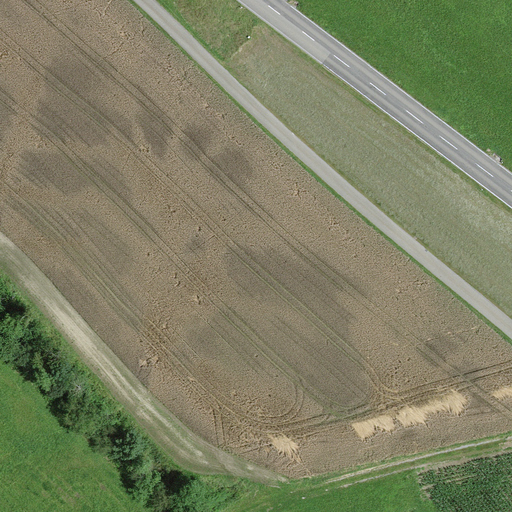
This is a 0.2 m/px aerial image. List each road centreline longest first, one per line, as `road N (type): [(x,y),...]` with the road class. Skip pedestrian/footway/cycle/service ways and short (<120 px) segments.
road 1 (unclassified): [(511,336),(259,121),(138,0)]
road 2 (secondary): [(261,0),(511,193)]
